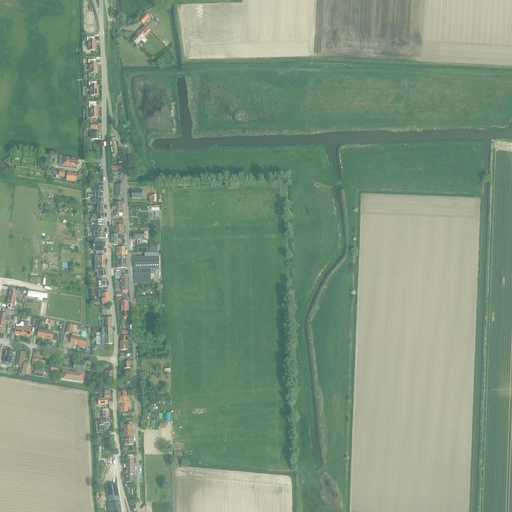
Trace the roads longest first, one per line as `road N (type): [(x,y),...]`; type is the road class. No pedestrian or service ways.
road 1 (residential): [(138,511),(124,152),(104,82)]
road 2 (residential): [(115,360),(104,82)]
